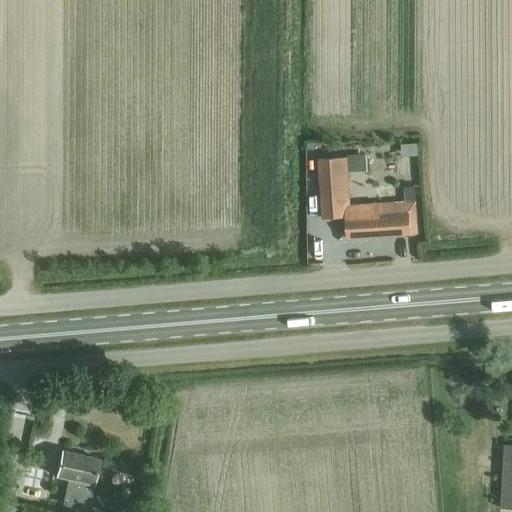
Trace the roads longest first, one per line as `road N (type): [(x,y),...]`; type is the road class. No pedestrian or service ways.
road 1 (unclassified): [(0,372),(511,329)]
road 2 (unclassified): [(0,307),(511,268)]
road 3 (primary): [(0,340),(511,301)]
